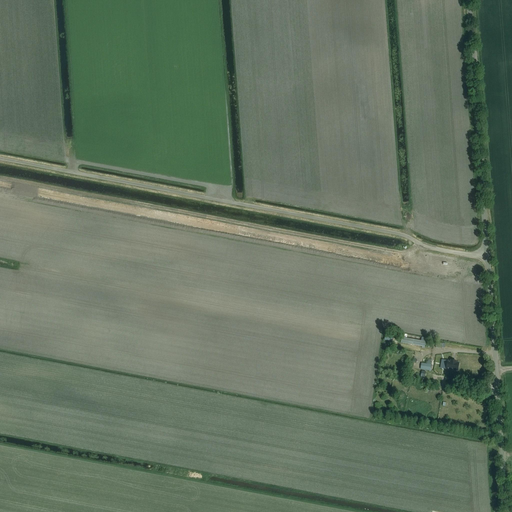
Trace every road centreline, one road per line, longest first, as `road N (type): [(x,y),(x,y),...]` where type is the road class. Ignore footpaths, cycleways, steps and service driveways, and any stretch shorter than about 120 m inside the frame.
road 1 (unclassified): [(486,255),(0,158)]
road 2 (unclassified): [(506,511),(486,255)]
road 3 (unclassified): [(486,255),(467,0)]
